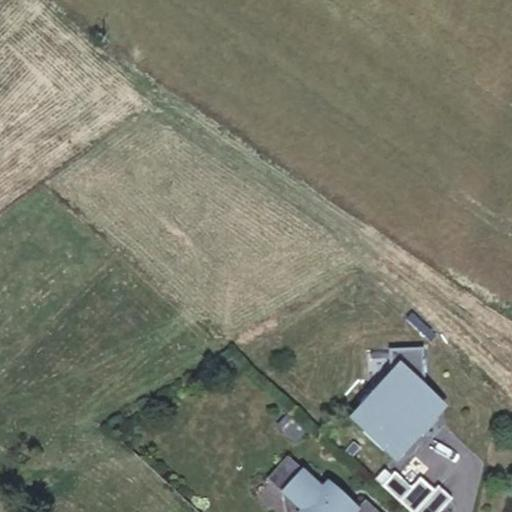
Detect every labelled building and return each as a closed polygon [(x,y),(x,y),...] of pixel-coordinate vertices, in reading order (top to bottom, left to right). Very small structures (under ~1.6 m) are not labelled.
[(421,350),(389,351),(390,390),(372,410),(379,416),(365,432),(395,459),(419,432),(422,435),(436,419),(429,412),(438,403),(421,388),(421,366),(425,366),(424,357),(421,357),(421,350)] [(281,411),(272,421),(275,424),(284,414),(281,411)] [(304,431),(284,414),(275,424),(294,441),(304,431)] [(285,456),(265,479),(281,493),(281,496),(281,497),(282,497),(282,500),(282,502),(282,503),(283,503),(283,505),(283,507),(284,508),(284,509),(284,511),(285,511),(284,511),(378,511),(364,499),(355,509),(326,483),(323,485),(303,468),(301,470),(285,456)] [(391,475),(383,468),(373,479),(409,511),(438,511),(450,498),(436,486),(433,489),(419,477),(410,487),(393,472),(391,475)]
